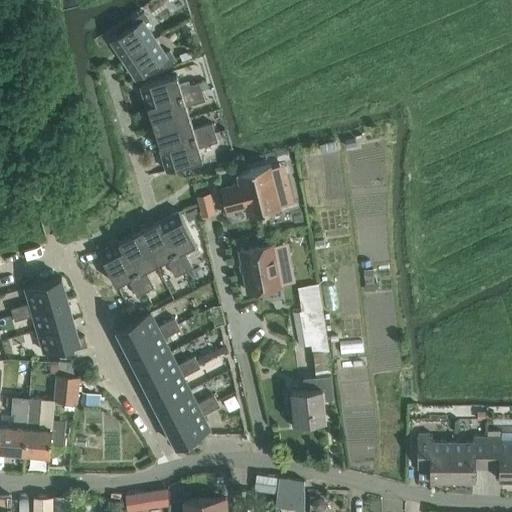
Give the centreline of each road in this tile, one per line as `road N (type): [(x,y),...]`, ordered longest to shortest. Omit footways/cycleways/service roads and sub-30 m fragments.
road 1 (residential): [(511,506),(462,504),(268,463)]
road 2 (residential): [(268,463),(216,224)]
road 3 (residential): [(68,256),(156,212),(112,79)]
road 4 (residential): [(176,467),(112,361),(68,256)]
road 5 (residential): [(176,467),(135,482),(0,485)]
